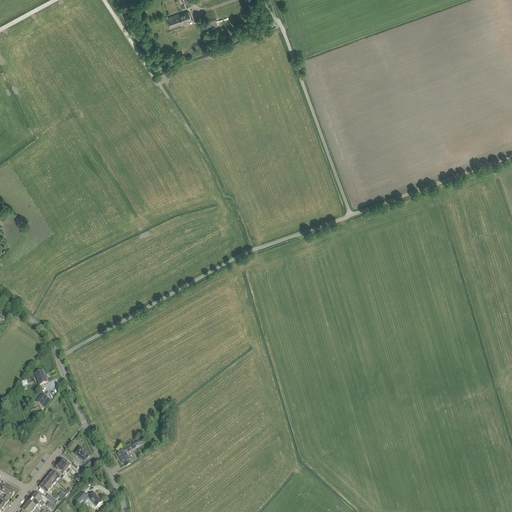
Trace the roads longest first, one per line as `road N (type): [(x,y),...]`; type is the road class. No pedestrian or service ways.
road 1 (unclassified): [(58,356),(245,252),(350,215)]
road 2 (unclassified): [(350,215),(281,26),(262,0)]
road 3 (unclassified): [(350,215),(511,156)]
road 4 (tertiary): [(124,511),(58,356)]
